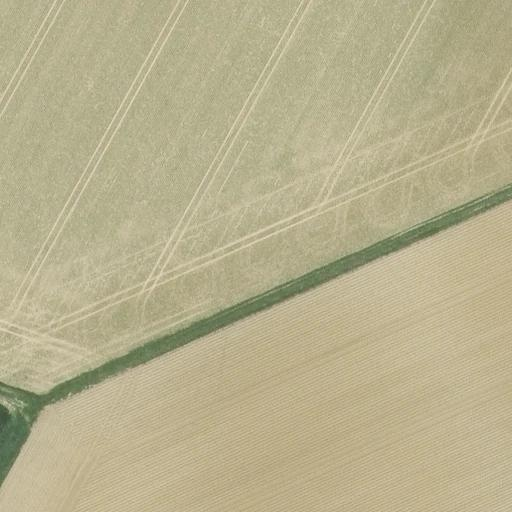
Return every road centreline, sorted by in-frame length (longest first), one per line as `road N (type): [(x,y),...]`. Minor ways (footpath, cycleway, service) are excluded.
road 1 (track): [(511,190),(39,404)]
road 2 (track): [(511,484),(406,234)]
